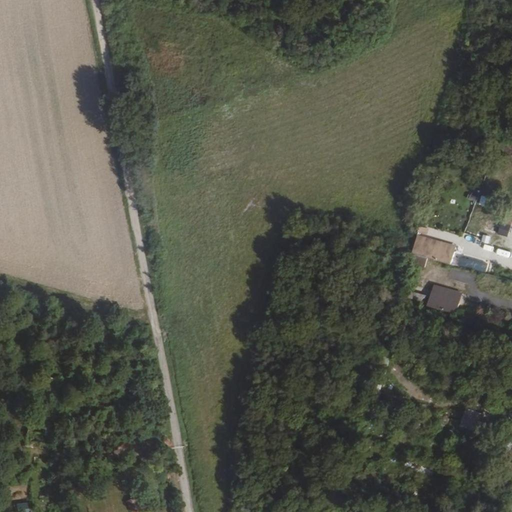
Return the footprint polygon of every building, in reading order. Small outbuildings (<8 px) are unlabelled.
[(480,195),(478,204),(485,206),(487,197),(480,195)] [(500,216),(499,221),(486,219),(484,233),(497,235),(496,247),(511,248),(511,237),(508,237),(510,217),(500,216)] [(468,218),(464,236),(473,238),(477,220),(468,218)] [(449,264),(454,245),(416,234),(407,263),(423,268),(426,258),(449,264)] [(456,265),(485,273),(487,264),(458,256),(456,265)] [(409,291),(407,297),(425,303),(427,297),(409,291)] [(454,299),(434,292),(432,296),(453,303),(454,299)] [(430,302),(450,309),(453,303),(432,296),(430,302)] [(495,362),(483,358),(481,365),(493,369),(495,362)] [(475,429),(481,412),(466,407),(460,424),(475,429)] [(126,502),(130,511),(139,511),(133,499),(126,502)]
